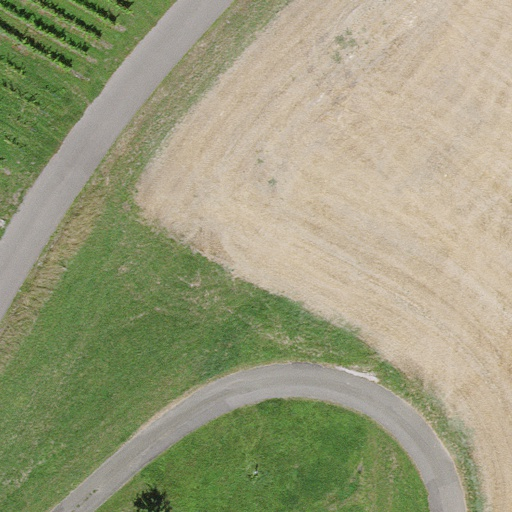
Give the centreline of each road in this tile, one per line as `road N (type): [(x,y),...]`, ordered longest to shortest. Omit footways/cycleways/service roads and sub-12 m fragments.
road 1 (track): [(442,511),(437,462),(370,409),(296,388),(216,397),(166,432),(82,511)]
road 2 (track): [(200,0),(78,148),(0,286)]
